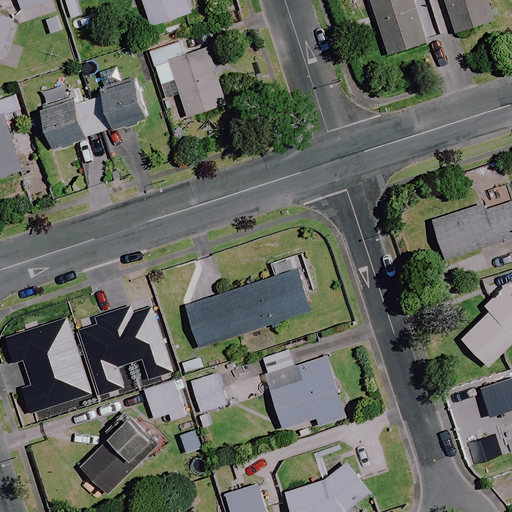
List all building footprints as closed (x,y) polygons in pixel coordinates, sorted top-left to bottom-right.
[(54,0),(18,0),(23,11),(54,0)] [(143,0),(153,26),(192,13),(187,0),(143,0)] [(428,42),(414,0),(371,0),(389,55),(428,42)] [(445,0),(456,33),(497,20),(490,0),(445,0)] [(0,51),(18,24),(0,12),(0,51)] [(150,51),(167,98),(179,94),(188,119),(229,105),(207,46),(186,54),(181,40),(150,51)] [(43,112),(55,148),(148,118),(136,81),(43,112)] [(0,100),(0,179),(24,172),(7,115),(21,111),(16,96),(0,100)] [(511,198),(490,206),(488,201),(435,221),(449,261),(511,238),(511,198)] [(313,311),(299,269),(187,306),(201,348),(313,311)] [(511,283),(460,338),(489,366),(511,341),(511,283)] [(115,371),(98,316),(33,336),(38,352),(43,351),(55,390),(115,371)] [(284,428),(317,417),(320,426),(348,417),(343,400),(328,354),(296,364),(291,348),(262,357),(284,428)] [(156,349),(127,355),(134,384),(163,378),(156,349)] [(220,375),(192,383),(200,412),(229,404),(220,375)] [(511,375),(484,385),(493,412),(511,405),(511,375)] [(153,418),(170,412),(172,420),(186,415),(182,404),(173,379),(143,390),(153,418)] [(110,437),(81,463),(110,496),(169,445),(140,411),(135,416),(110,437)] [(343,511),(372,492),(350,461),(325,478),(285,493),(291,511),(343,511)] [(269,511),(262,486),(229,495),(233,511),(269,511)]
